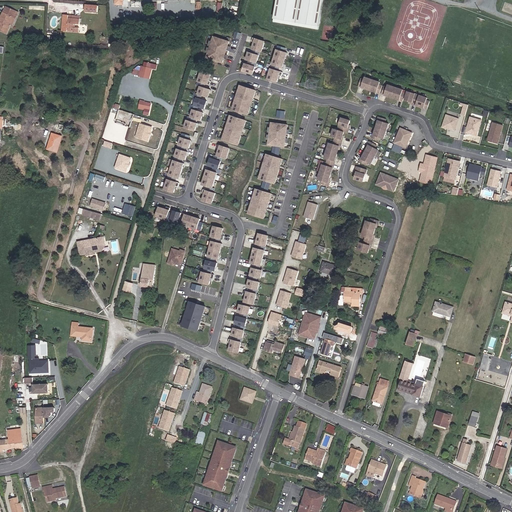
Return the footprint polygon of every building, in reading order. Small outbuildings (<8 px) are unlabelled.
[(326,0),(271,0),(268,22),(321,31),(326,0)] [(2,13),(1,12),(0,15),(0,21),(0,30),(6,33),(9,26),(12,17),(15,18),(17,12),(4,7),(2,13)] [(69,17),(69,14),(63,14),(62,30),(79,31),(79,27),(68,26),(68,23),(79,24),(80,18),(69,17)] [(223,60),(230,40),(214,34),(208,55),(223,60)] [(253,74),(264,41),(254,37),(252,41),(255,42),(253,48),(253,49),(252,52),(249,52),(246,59),(249,60),(248,64),(245,63),(243,71),(253,74)] [(283,68),(288,53),(285,52),(286,48),(279,46),(268,79),(277,82),(279,75),(282,76),(283,73),(279,71),(280,67),(283,68)] [(152,68),(137,65),(132,74),(136,74),(138,76),(150,79),(152,68)] [(200,98),(201,94),(208,96),(210,88),(204,87),(205,83),(209,84),(210,80),(208,79),(210,73),(201,70),(185,127),(195,130),(198,122),(195,122),(196,118),(201,119),(203,112),(197,110),(198,106),(204,108),(207,100),(200,98)] [(365,76),(361,75),(359,83),(362,84),(381,90),(383,82),(380,81),(380,79),(365,74),(365,76)] [(388,84),(385,83),(382,90),(400,96),(404,97),(406,90),(403,89),(404,86),(389,81),(388,84)] [(246,114),(254,89),(239,84),(231,109),(246,114)] [(428,93),(409,87),(406,96),(418,100),(417,101),(428,105),(431,97),(427,96),(428,93)] [(148,109),(149,102),(145,101),(145,102),(143,102),(144,100),(139,100),(138,107),(148,109)] [(285,114),(286,107),(279,106),(277,113),(285,114)] [(130,127),(135,114),(119,108),(114,121),(130,127)] [(456,129),(460,116),(448,112),(443,125),(456,129)] [(237,144),(245,120),(229,114),(221,139),(237,144)] [(482,117),(471,114),(467,129),(473,131),(473,130),(474,130),(474,131),(478,133),(482,117)] [(387,137),(388,129),(389,122),(385,121),(386,117),(380,116),(379,120),(380,120),(380,124),(379,132),(378,135),(377,135),(377,139),(382,140),(383,136),(387,137)] [(350,119),(342,117),(338,129),(334,127),(332,135),(336,136),(333,143),(330,142),(325,156),(329,158),(326,164),(322,163),(317,177),(321,179),(320,182),(326,184),(327,181),(326,180),(327,177),(331,166),(332,166),(334,159),(337,148),(338,145),(339,145),(342,138),(341,137),(342,134),(343,130),(347,131),(350,119)] [(273,118),(269,143),(285,146),(289,121),(273,118)] [(499,141),(505,122),(495,119),(490,138),(499,141)] [(153,128),(140,123),(136,137),(149,141),(150,136),(153,128)] [(409,137),(410,136),(413,131),(401,126),(395,141),(406,146),(408,141),(408,139),(409,137)] [(52,133),(47,131),(44,141),(49,143),(52,133)] [(52,133),(49,143),(44,141),(42,147),(57,151),(62,136),(52,133)] [(183,133),(165,189),(174,193),(176,186),(179,187),(180,183),(176,181),(177,177),(180,178),(184,163),(182,162),(183,158),(186,159),(188,151),(186,151),(187,147),(189,148),(192,140),(189,139),(190,135),(183,133)] [(373,163),(381,150),(378,148),(380,145),(375,142),(373,145),(374,146),(372,149),(368,156),(366,159),(365,158),(363,161),(368,164),(370,161),(373,163)] [(395,143),(393,149),(402,151),(404,146),(395,143)] [(220,174),(221,169),(219,169),(223,157),(227,159),(230,148),(219,144),(217,148),(220,149),(218,155),(215,155),(214,159),(211,158),(209,165),(214,167),(213,171),(207,169),(203,184),(208,186),(206,190),(204,189),(203,193),(205,194),(203,200),(213,203),(216,193),(214,192),(215,188),(213,187),(218,173),(220,174)] [(273,145),(272,154),(280,154),(280,146),(273,145)] [(275,182),(283,158),(267,153),(260,177),(275,182)] [(421,172),(420,181),(433,184),(438,156),(426,154),(424,162),(420,162),(418,171),(421,172)] [(127,158),(118,155),(114,168),(122,171),(125,170),(126,167),(125,166),(126,164),(127,164),(128,160),(127,158)] [(456,173),(456,170),(457,169),(458,169),(460,162),(448,159),(444,176),(456,179),(457,173),(456,173)] [(482,166),(470,163),(467,177),(479,180),(481,173),(486,174),(487,168),(482,167),(482,166)] [(364,180),(368,169),(360,165),(355,177),(364,180)] [(502,170),(492,168),(488,184),(498,186),(502,170)] [(392,186),(396,178),(382,172),(378,180),(379,182),(390,187),(392,186)] [(261,187),(268,190),(271,183),(264,180),(261,187)] [(390,187),(379,182),(378,180),(377,183),(391,189),(392,186),(390,187)] [(265,217),(272,193),(257,188),(249,212),(265,217)] [(103,209),(105,203),(93,199),(91,205),(103,209)] [(313,218),(318,203),(308,200),(304,215),(313,218)] [(125,202),(122,213),(134,216),(137,206),(125,202)] [(185,217),(181,216),(182,213),(175,210),(174,213),(170,212),(171,208),(167,206),(167,209),(160,207),(157,216),(202,230),(204,223),(200,222),(201,219),(186,214),(185,217)] [(97,213),(84,209),(82,215),(95,219),(97,213)] [(379,219),(372,216),(371,219),(367,218),(362,233),(366,234),(364,241),(360,240),(358,248),(368,251),(369,247),(370,244),(371,244),(373,237),(373,236),(374,233),(376,225),(377,222),(378,222),(379,219)] [(219,259),(223,244),(220,243),(221,239),(224,239),(225,236),(222,235),(224,228),(215,226),(212,236),(213,237),(204,271),(202,271),(199,281),(209,284),(211,277),(213,278),(214,274),(212,273),(213,270),(215,270),(217,263),(215,262),(216,258),(219,259)] [(260,268),(269,234),(259,232),(257,239),(255,238),(254,242),(258,243),(257,247),(255,246),(251,262),(253,262),(247,286),(250,286),(249,290),(245,289),(244,293),(246,294),(244,300),(254,303),(260,281),(257,280),(258,276),(261,277),(263,269),(260,268)] [(101,237),(78,242),(80,253),(85,252),(85,254),(95,252),(94,250),(100,249),(103,245),(101,237)] [(103,237),(101,237),(103,245),(100,249),(94,250),(95,252),(101,251),(105,245),(103,237)] [(303,259),(307,244),(296,240),(291,256),(303,259)] [(180,251),(173,249),(169,263),(173,264),(174,262),(181,264),(185,251),(181,250),(180,251)] [(333,274),(336,265),(324,261),(320,270),(333,274)] [(156,269),(144,267),(142,285),(154,286),(156,269)] [(283,283),(295,285),(299,270),(287,267),(283,283)] [(359,305),(360,292),(351,291),(351,288),(346,287),(345,290),(343,290),(343,291),(341,291),(341,294),(339,295),(339,299),(338,300),(338,304),(342,304),(343,300),(351,301),(351,305),(359,305)] [(418,289),(410,287),(407,295),(415,298),(418,289)] [(451,316),(454,306),(436,300),(432,310),(451,316)] [(198,330),(206,306),(190,301),(182,325),(198,330)] [(511,303),(505,301),(502,310),(511,313),(511,315),(510,320),(511,320),(511,303)] [(238,351),(250,306),(240,303),(238,311),(240,311),(239,315),(237,315),(235,322),(237,323),(236,327),(234,326),(232,334),(234,335),(233,339),(229,338),(228,342),(230,342),(229,349),(238,351)] [(274,305),(272,310),(282,313),(282,311),(277,309),(277,307),(278,306),(275,305),(274,305)] [(282,313),(272,310),(268,321),(278,324),(282,313)] [(305,311),(298,334),(315,339),(322,316),(305,311)] [(434,311),(433,314),(450,320),(451,317),(434,311)] [(388,327),(381,325),(378,332),(386,334),(388,327)] [(72,326),(71,335),(75,336),(82,337),(81,339),(91,340),(92,328),(72,326)] [(373,347),(376,339),(378,333),(371,331),(367,345),(373,347)] [(413,345),(417,333),(409,331),(406,343),(413,345)] [(329,355),(332,345),(333,346),(335,341),(326,339),(321,353),(329,355)] [(281,352),(284,343),(276,340),(275,343),(266,340),(263,349),(273,352),(273,349),(281,352)] [(48,361),(39,361),(39,358),(35,358),(35,354),(37,354),(36,345),(29,345),(29,358),(31,358),(31,372),(48,372),(48,361)] [(476,356),(466,353),(464,361),(474,364),(476,356)] [(483,354),(482,368),(489,369),(491,354),(483,354)] [(305,358),(295,355),(289,374),(299,377),(305,358)] [(330,371),(332,364),(319,359),(317,366),(321,368),(320,370),(324,371),(325,369),(330,371)] [(406,361),(402,373),(410,375),(413,364),(406,361)] [(341,366),(332,364),(330,371),(329,373),(338,376),(341,366)] [(175,383),(177,375),(171,373),(167,385),(173,387),(174,382),(175,383)] [(400,378),(401,379),(408,381),(410,375),(402,373),(400,378)] [(186,378),(181,376),(178,387),(182,388),(186,378)] [(408,381),(401,379),(398,389),(420,396),(423,385),(408,381)] [(50,393),(49,384),(34,386),(35,394),(50,393)] [(208,399),(212,387),(203,384),(200,393),(197,392),(195,399),(206,403),(207,399),(208,399)] [(360,387),(355,386),(354,385),(352,393),(364,397),(368,386),(361,384),(360,387)] [(387,387),(379,384),(373,400),(381,403),(387,387)] [(172,387),(166,405),(177,409),(183,390),(172,387)] [(253,403),(257,392),(246,389),(243,399),(253,403)] [(169,431),(176,413),(165,409),(158,427),(169,431)] [(448,427),(452,415),(437,410),(433,422),(448,427)] [(44,411),(36,411),(37,426),(45,426),(45,421),(44,411)] [(55,411),(44,411),(45,421),(50,420),(53,418),(53,415),(55,415),(56,414),(56,411),(55,411)] [(214,416),(204,412),(201,423),(211,426),(214,416)] [(475,426),(477,417),(471,415),(469,424),(475,426)] [(291,438),(289,438),(287,437),(285,443),(297,448),(299,443),(300,443),(307,424),(298,421),(296,427),(295,426),(293,432),(291,438)] [(337,429),(329,425),(326,431),(334,435),(337,429)] [(13,439),(22,437),(21,430),(10,431),(10,434),(12,434),(13,439)] [(208,434),(200,431),(193,451),(201,454),(208,434)] [(11,444),(12,447),(15,447),(16,448),(23,447),(22,437),(13,439),(6,440),(6,444),(11,444)] [(9,447),(12,447),(11,444),(6,444),(6,440),(5,438),(0,438),(0,450),(5,450),(4,448),(9,447)] [(463,438),(457,459),(466,462),(471,445),(466,443),(467,439),(463,438)] [(232,465),(236,453),(235,453),(236,448),(221,442),(206,485),(223,491),(227,479),(226,479),(231,464),(232,465)] [(498,446),(493,462),(503,466),(506,457),(505,456),(508,449),(498,446)] [(312,450),(309,460),(313,462),(313,463),(321,466),(326,451),(318,449),(317,451),(312,450)] [(363,452),(353,449),(347,465),(346,468),(347,469),(353,472),(354,472),(356,468),(357,468),(358,468),(360,464),(358,463),(363,452)] [(386,466),(372,460),(366,475),(373,477),(374,473),(383,476),(386,466)] [(420,497),(422,490),(425,482),(415,478),(416,476),(412,475),(409,485),(412,486),(410,493),(420,497)] [(31,477),(33,488),(40,486),(38,476),(31,477)] [(354,491),(356,485),(352,484),(349,483),(347,489),(354,491)] [(45,491),(46,495),(48,502),(55,500),(55,499),(57,498),(66,496),(64,487),(53,490),(52,485),(42,487),(43,492),(45,491)] [(320,511),(325,498),(308,492),(303,505),(307,506),(306,508),(304,507),(303,511),(301,510),(300,511),(320,511)] [(450,498),(439,494),(435,504),(446,508),(446,511),(448,511),(452,511),(456,502),(450,499),(450,498)] [(10,500),(13,511),(22,511),(20,504),(18,504),(16,498),(10,500)]
